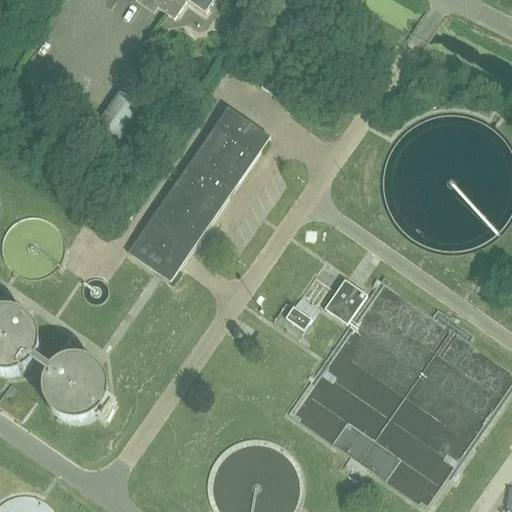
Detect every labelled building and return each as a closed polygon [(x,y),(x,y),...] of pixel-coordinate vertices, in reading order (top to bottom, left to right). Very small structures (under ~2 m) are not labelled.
[(187,3),(206,16),(216,0),(153,0),(150,5),(175,21),(187,3)] [(312,77),(283,57),(261,88),(291,108),(312,77)] [(143,109),(119,94),(91,135),(115,151),(143,109)] [(129,255),(171,285),(271,141),(229,111),(129,255)] [(334,291),(316,279),(294,311),(287,306),(274,325),(299,342),(334,291)] [(368,298),(346,282),(325,311),(348,327),(368,298)] [(220,358),(247,315),(237,309),(211,353),(220,358)] [(68,352),(68,351),(68,345),(66,338),(62,332),(59,328),(53,323),(48,321),(41,319),(37,318),(30,319),(23,321),(18,323),(12,328),(8,332),(5,338),(3,345),(2,350),(3,357),(5,363),(7,368),(11,373),(16,378),(21,381),(26,383),(34,384),(40,384),(47,382),(52,379),(57,375),(62,370),(65,366),(67,360),(68,352)] [(136,399),(136,393),(134,386),(131,381),(126,375),(121,372),(115,369),(108,367),(102,367),(96,368),(90,370),(85,373),(81,377),(78,381),(75,386),(73,393),(73,399),(74,407),(76,413),(79,418),(83,422),(87,426),(92,429),(99,430),(104,431),(110,430),(116,429),(121,426),(126,422),(130,418),(133,413),(135,407),(136,399)] [(35,405),(11,388),(0,403),(0,411),(20,426),(35,405)]
